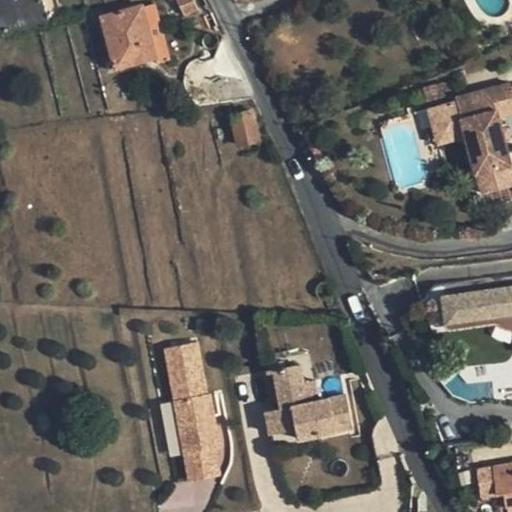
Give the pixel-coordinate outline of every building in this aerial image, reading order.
[(41,0),(0,0),(0,13),(5,29),(46,17),(41,0)] [(180,0),(186,12),(196,8),(192,0),(180,0)] [(142,2),(102,14),(115,66),(158,55),(160,60),(169,57),(154,3),(144,5),(142,2)] [(511,74),(460,88),(462,93),(469,125),(487,183),(511,176),(511,141),(502,105),(511,102),(511,74)] [(425,86),(405,91),(408,102),(427,97),(425,86)] [(469,125),(462,93),(432,100),(441,133),(469,125)] [(239,145),(241,144),(259,140),(251,110),(232,115),(239,145)] [(262,150),(259,140),(241,144),(244,154),(262,150)] [(511,286),(445,296),(448,322),(500,316),(511,321),(511,286)] [(223,450),(202,342),(167,349),(194,482),(223,476),(218,451),(223,450)] [(319,399),(316,387),(306,389),(305,380),(302,364),(267,371),(273,408),(267,409),(272,431),(299,426),(301,437),(352,426),(346,394),(319,399)] [(315,378),(305,380),(306,389),(316,387),(315,378)] [(483,499),(505,497),(505,493),(511,492),(511,461),(494,464),(494,471),(480,473),(483,499)]
